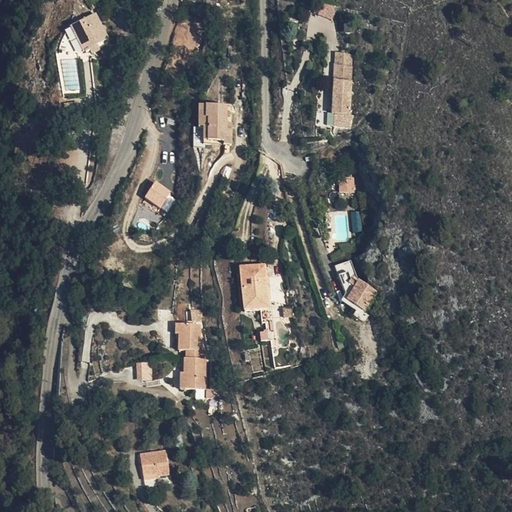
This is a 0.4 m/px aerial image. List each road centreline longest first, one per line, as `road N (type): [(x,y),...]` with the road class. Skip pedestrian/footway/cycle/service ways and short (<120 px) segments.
road 1 (tertiary): [(169,0),(138,114),(70,279),(43,394),(46,511)]
road 2 (residential): [(261,0),(265,137),(304,178)]
